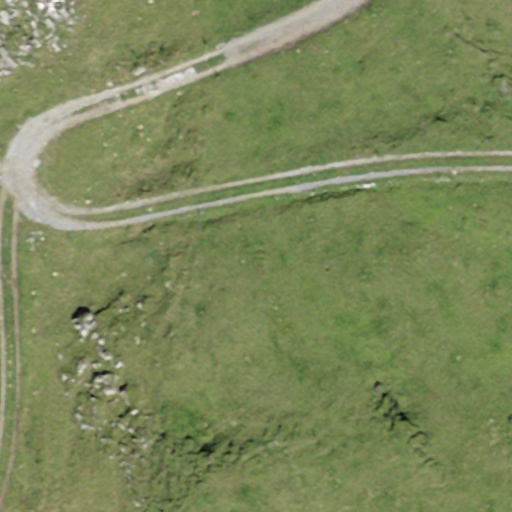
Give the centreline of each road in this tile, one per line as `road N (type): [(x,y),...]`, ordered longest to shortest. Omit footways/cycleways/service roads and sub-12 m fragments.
road 1 (track): [(348,0),(285,34),(61,120),(26,151),(20,177),(35,199),(58,217),(91,220),(318,178),(511,163)]
road 2 (track): [(20,177),(10,246),(15,431),(0,504)]
